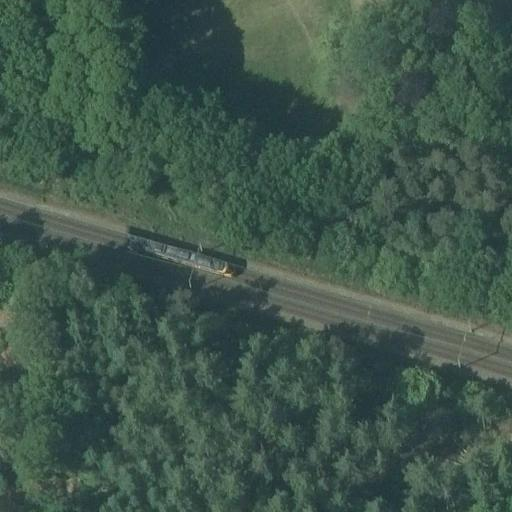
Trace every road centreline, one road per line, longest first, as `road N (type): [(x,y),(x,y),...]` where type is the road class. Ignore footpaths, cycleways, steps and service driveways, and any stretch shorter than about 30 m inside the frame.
road 1 (track): [(321,228),(94,170),(80,125),(66,0)]
road 2 (unknown): [(370,198),(130,132),(110,0)]
road 3 (track): [(511,286),(321,228)]
road 4 (unknown): [(370,198),(511,165)]
